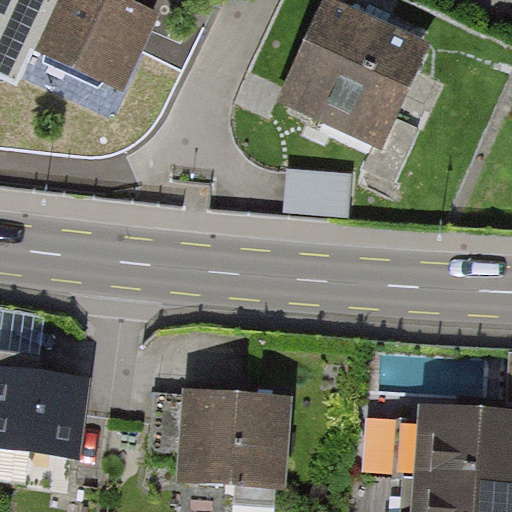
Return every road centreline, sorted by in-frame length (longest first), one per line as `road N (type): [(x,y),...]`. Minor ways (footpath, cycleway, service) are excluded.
road 1 (primary): [(0,248),(312,282),(511,292)]
road 2 (residential): [(165,161),(198,122),(254,0)]
